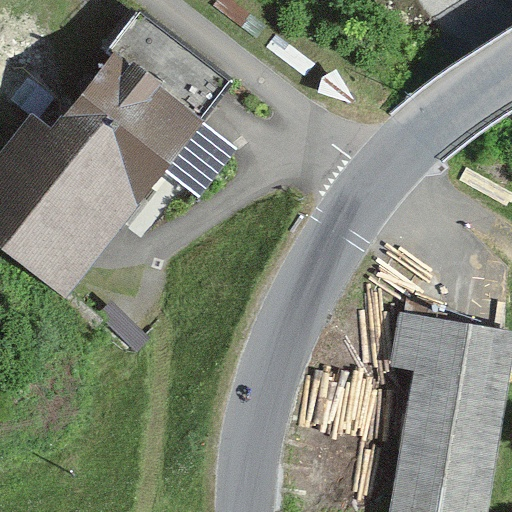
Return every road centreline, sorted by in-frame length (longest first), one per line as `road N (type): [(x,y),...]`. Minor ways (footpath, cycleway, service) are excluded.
road 1 (tertiary): [(245,511),(253,431),(278,341),(373,179)]
road 2 (unclassified): [(373,179),(155,0)]
road 3 (tertiary): [(373,179),(420,131),(511,65)]
